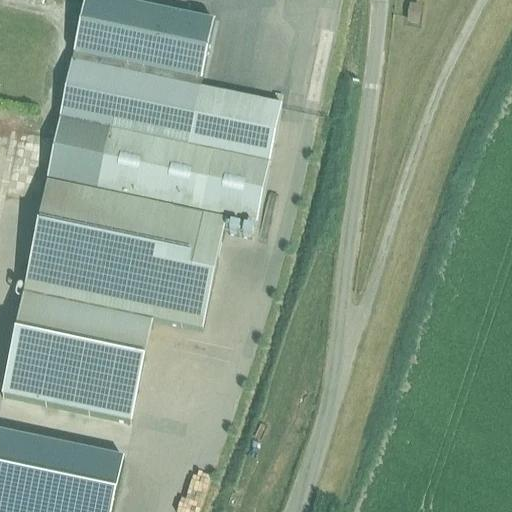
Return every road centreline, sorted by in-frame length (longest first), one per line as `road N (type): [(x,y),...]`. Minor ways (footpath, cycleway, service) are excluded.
road 1 (unclassified): [(372,90),(328,424),(302,499)]
road 2 (track): [(339,355),(368,305),(425,122),(483,0)]
